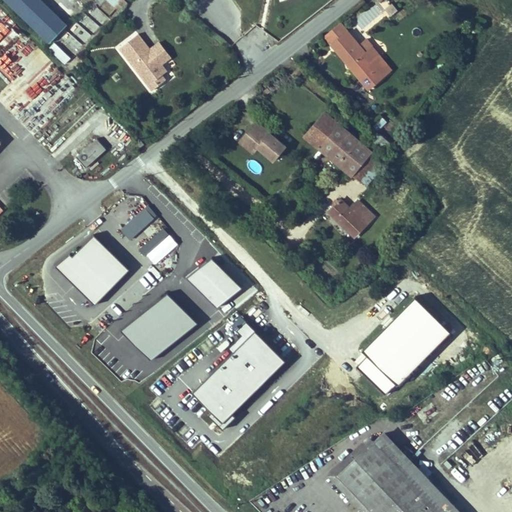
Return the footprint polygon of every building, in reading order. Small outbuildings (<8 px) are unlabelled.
[(106,0),(119,12),(127,2),(124,0),(106,0)] [(389,16),(397,12),(393,4),(385,8),(389,16)] [(325,35),(329,39),(344,27),(340,23),(325,35)] [(329,39),(335,47),(350,34),(344,27),(329,39)] [(350,34),(364,51),(349,64),(368,87),(390,69),(357,29),(350,34)] [(162,64),(165,62),(154,47),(151,49),(139,34),(121,48),(152,90),(159,85),(155,80),(162,75),(167,71),(162,64)] [(350,34),(335,47),(349,64),(364,51),(350,34)] [(65,64),(71,58),(55,43),(48,49),(65,64)] [(171,58),(160,43),(154,47),(165,62),(171,58)] [(166,80),(162,75),(155,80),(159,85),(166,80)] [(318,144),(336,124),(326,115),(308,135),(318,144)] [(255,120),(246,132),(248,134),(240,142),(252,152),(257,147),(273,160),(285,145),(255,120)] [(366,167),(375,156),(336,124),(318,144),(350,171),(359,161),(366,167)] [(240,142),(248,134),(246,132),(238,141),(240,142)] [(380,136),(376,142),(382,147),(387,142),(380,136)] [(87,169),(107,149),(96,138),(76,159),(87,169)] [(339,197),(327,210),(353,236),(374,215),(358,199),(349,208),(339,197)] [(0,214),(8,206),(0,198),(0,214)] [(60,269),(96,304),(130,269),(94,234),(60,269)] [(196,326),(169,294),(124,332),(151,364),(196,326)] [(285,363),(247,323),(238,332),(242,336),(228,349),(232,353),(191,392),(221,423),(285,363)] [(279,412),(289,403),(284,398),(274,407),(279,412)] [(366,504),(372,511),(452,511),(456,509),(436,488),(425,499),(382,453),(388,447),(379,437),(372,444),(371,443),(337,475),(366,504)] [(388,447),(382,453),(425,499),(436,488),(393,443),(388,447)]
